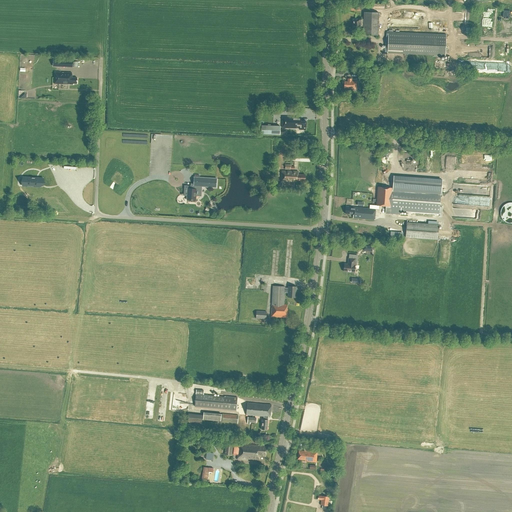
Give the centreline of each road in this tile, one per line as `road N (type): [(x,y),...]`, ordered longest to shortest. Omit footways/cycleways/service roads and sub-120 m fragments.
road 1 (unclassified): [(320,229),(98,213),(101,62)]
road 2 (tertiary): [(266,511),(320,229)]
road 3 (unclassified): [(511,144),(325,133)]
road 4 (tertiary): [(325,133),(326,0)]
